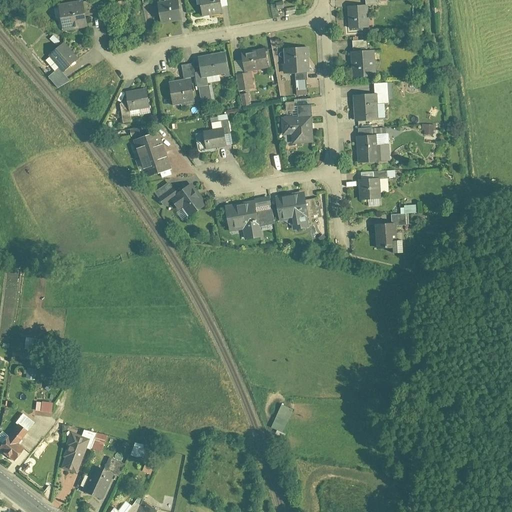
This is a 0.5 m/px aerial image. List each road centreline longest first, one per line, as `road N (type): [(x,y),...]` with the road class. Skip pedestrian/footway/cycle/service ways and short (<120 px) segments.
road 1 (track): [(409,511),(411,282)]
road 2 (residential): [(324,17),(136,58)]
road 3 (residential): [(324,17),(333,170)]
